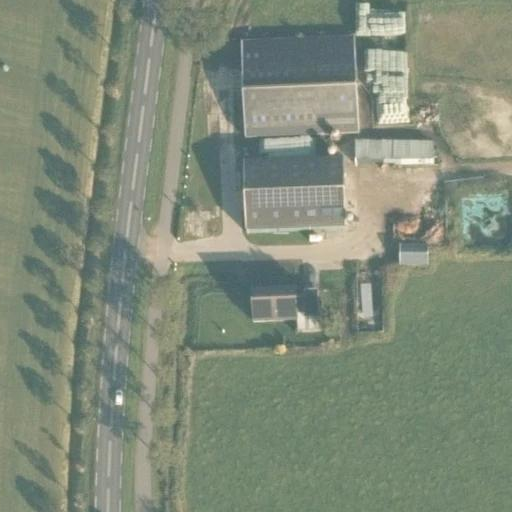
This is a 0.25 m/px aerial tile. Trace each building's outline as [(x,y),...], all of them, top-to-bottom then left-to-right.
[(354,43),(241,49),(246,143),(359,137),(354,43)] [(433,165),(433,143),(355,144),(355,165),(433,165)] [(347,233),(344,165),(244,169),(247,237),(347,233)] [(197,170),(197,183),(214,183),(214,171),(197,170)] [(428,268),(427,246),(399,248),(400,269),(428,268)] [(319,320),(317,290),(304,291),(304,300),(296,301),(295,292),(252,294),(254,324),(298,321),(298,318),(305,318),(305,321),(319,320)]
